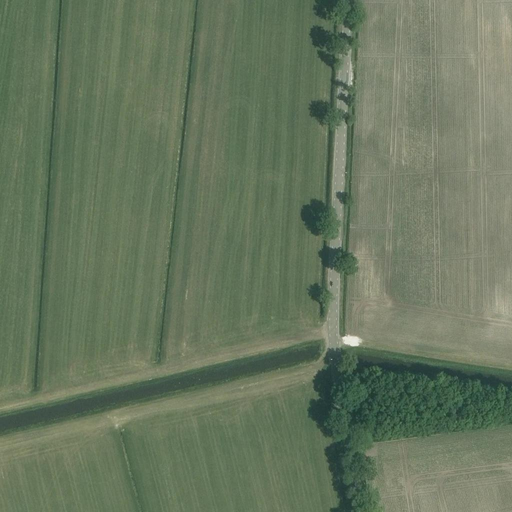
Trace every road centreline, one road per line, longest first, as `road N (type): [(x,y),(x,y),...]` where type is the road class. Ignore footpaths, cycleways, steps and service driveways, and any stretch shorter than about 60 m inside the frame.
road 1 (tertiary): [(359,511),(334,338),(348,0)]
road 2 (track): [(511,369),(334,338)]
